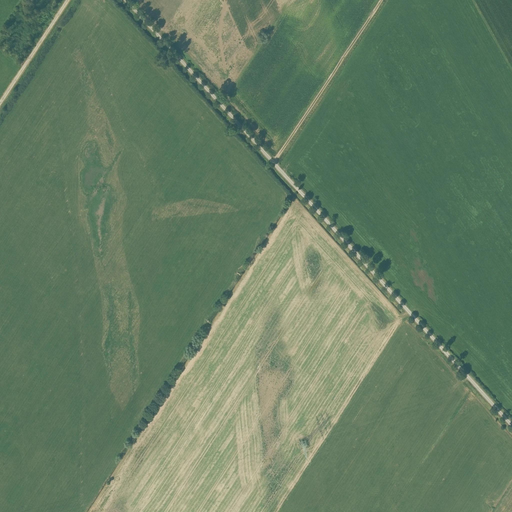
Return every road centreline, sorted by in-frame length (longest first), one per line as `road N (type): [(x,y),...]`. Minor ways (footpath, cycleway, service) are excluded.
road 1 (unclassified): [(511,423),(125,0)]
road 2 (track): [(275,165),(380,0)]
road 3 (unclassified): [(0,104),(68,0)]
